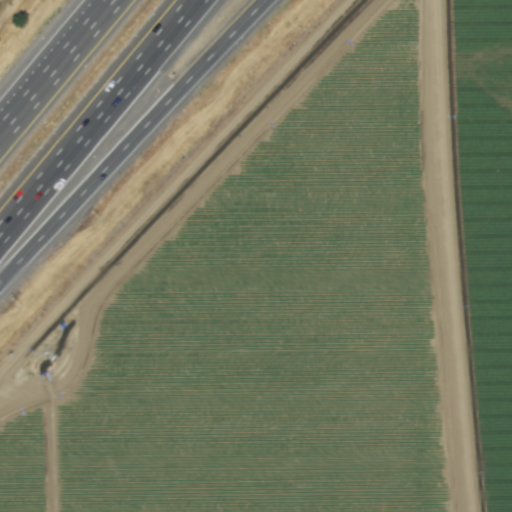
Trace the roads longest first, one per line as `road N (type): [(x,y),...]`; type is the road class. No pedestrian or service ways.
road 1 (motorway): [(0,274),(263,0)]
road 2 (motorway): [(0,246),(196,0)]
road 3 (motorway): [(108,0),(0,128)]
